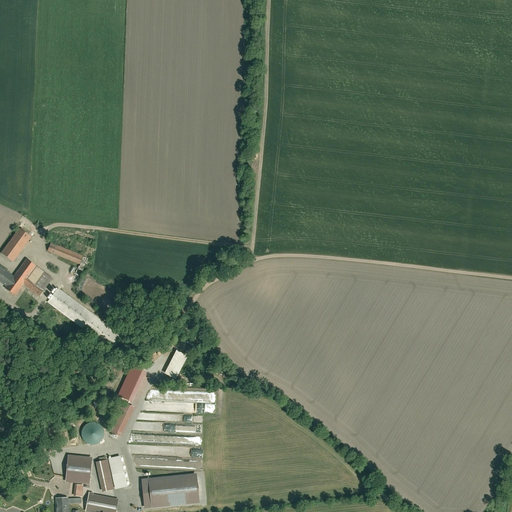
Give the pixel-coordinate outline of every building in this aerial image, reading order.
[(16,262),(35,235),(22,226),(3,254),(16,262)] [(51,243),(48,250),(70,258),(73,251),(51,243)] [(29,257),(16,275),(0,263),(0,280),(7,285),(6,288),(17,296),(25,285),(42,296),(55,277),(38,265),(39,264),(29,257)] [(124,335),(61,287),(50,301),(113,349),(124,335)] [(188,355),(176,349),(164,372),(176,378),(188,355)] [(134,406),(123,401),(112,425),(122,430),(134,406)] [(82,439),(97,447),(106,430),(91,422),(82,439)] [(92,456),(68,454),(65,481),(89,484),(92,456)] [(120,455),(108,458),(115,488),(127,486),(120,455)] [(102,491),(114,488),(107,459),(96,461),(102,491)] [(196,472),(141,477),(143,508),(199,503),(196,472)] [(75,496),(83,496),(83,484),(75,484),(75,496)] [(115,511),(118,498),(89,492),(85,511),(91,511),(115,511)] [(68,511),(68,497),(55,497),(55,511),(68,511)]
